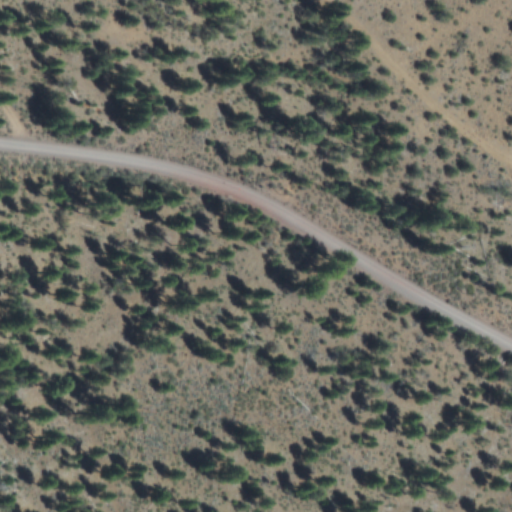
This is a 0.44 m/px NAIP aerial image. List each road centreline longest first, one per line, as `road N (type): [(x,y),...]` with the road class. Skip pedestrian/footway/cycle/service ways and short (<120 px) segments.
road 1 (residential): [(511,338),(192,174),(132,159),(0,147)]
road 2 (track): [(332,0),(354,14),(451,128),(511,156)]
